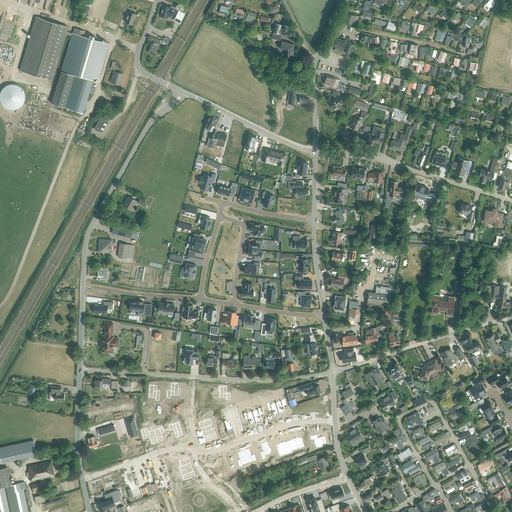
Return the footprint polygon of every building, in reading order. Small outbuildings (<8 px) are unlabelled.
[(370,0),(370,1),(369,7),(372,8),(374,3),(377,4),(377,6),(381,7),(382,5),(383,5),(384,0),(370,0)] [(398,2),(400,4),(406,9),(409,5),(402,0),(399,0),(399,1),(398,2)] [(490,0),(487,4),(487,3),(483,7),(482,8),(486,12),(488,11),(491,7),(492,9),(495,2),(494,1),(494,0),(493,0),(490,0)] [(416,3),(413,7),(419,13),(424,7),(422,5),(420,7),(416,3)] [(171,8),(171,7),(164,5),(160,15),(167,18),(168,15),(173,17),(174,12),(175,10),(170,9),(170,8),(171,8)] [(277,6),(270,8),(271,13),(278,11),(281,10),(280,5),(277,6)] [(430,7),(427,10),(431,14),(429,16),(431,18),(433,16),(438,10),(435,8),(434,9),(430,7)] [(244,11),(237,9),(236,14),(239,15),(239,16),(240,16),(240,18),(242,18),(244,11)] [(185,14),(179,10),(174,20),(180,23),(185,14)] [(444,10),(440,14),(438,16),(441,18),(443,16),(446,19),(452,13),(449,11),(447,13),(444,10)] [(125,22),(132,24),(135,18),(137,14),(128,11),(125,22)] [(367,23),(369,23),(372,13),(367,12),(362,11),(361,16),(366,17),(365,19),(367,19),(368,21),(367,23)] [(256,15),(248,12),(246,19),(251,21),(252,19),(255,20),(256,15)] [(454,18),(452,20),(455,23),(457,21),(459,22),(462,18),(460,16),(461,15),(458,13),(454,18)] [(346,22),(353,25),(353,23),(354,23),(357,17),(349,14),(346,22)] [(471,15),(465,22),(471,26),(474,22),(476,19),(472,16),(471,15)] [(20,69),(20,71),(52,81),(53,79),(56,69),(66,35),(72,36),(73,33),(67,31),(68,26),(36,16),(20,69)] [(484,17),(478,24),(483,28),(489,22),(484,17)] [(397,24),(388,21),(386,28),(395,31),(397,24)] [(405,22),(402,21),(400,29),(408,31),(409,25),(405,24),(405,22)] [(276,23),(273,32),(279,34),(280,29),(281,24),(276,23)] [(419,33),(420,30),(422,30),(423,26),(415,23),(414,27),(416,27),(416,28),(415,28),(414,31),(419,33)] [(281,30),(280,29),(279,34),(290,37),(290,34),(291,34),(292,32),(291,31),(291,30),(289,29),(289,26),(283,25),(281,30)] [(425,34),(432,36),(434,29),(428,28),(428,26),(424,25),(423,29),(427,30),(425,34)] [(72,36),(61,71),(74,75),(74,74),(75,75),(65,105),(65,107),(81,112),(83,113),(84,110),(89,93),(91,87),(92,84),(94,77),(98,79),(109,44),(92,38),(89,37),(85,36),(83,36),(85,31),(74,28),(73,33),(72,36)] [(436,34),(435,38),(437,39),(442,40),(443,35),(445,36),(446,32),(444,31),(438,30),(436,34)] [(447,36),(446,41),(450,42),(451,39),(453,39),(455,34),(452,33),(446,32),(445,35),(447,36)] [(462,37),(462,35),(459,34),(455,33),(453,40),(460,42),(461,36),(462,37)] [(150,44),(147,51),(156,54),(161,40),(153,37),(150,45),(150,44)] [(475,44),(475,48),(482,48),(483,40),(482,40),(482,41),(478,42),(477,39),(472,39),(473,45),(475,44)] [(333,46),(336,47),(335,49),(342,52),(345,44),(336,40),(333,46)] [(286,50),(286,57),(294,57),(293,44),(282,41),(280,49),(286,50)] [(503,41),(502,44),(504,45),(503,51),(511,53),(511,46),(508,46),(509,42),(503,41)] [(417,45),(409,43),(407,52),(415,54),(417,45)] [(345,53),(349,55),(353,45),(349,44),(345,53)] [(441,51),(438,60),(443,63),(447,53),(441,51)] [(499,57),(498,61),(504,62),(505,59),(510,61),(511,56),(511,53),(503,51),(501,58),(499,57)] [(399,58),(398,64),(403,66),(403,64),(408,65),(410,59),(404,58),(401,57),(400,59),(399,58)] [(419,62),(413,60),(412,65),(416,66),(415,71),(419,72),(419,70),(421,70),(423,62),(419,61),(419,62)] [(469,70),(473,70),(472,73),(476,74),(478,64),(471,63),(469,70)] [(448,70),(442,68),(440,75),(444,77),(445,74),(447,75),(448,70)] [(452,69),(451,72),(449,78),(453,79),(454,74),(457,75),(458,71),(452,69)] [(61,71),(52,104),(65,107),(65,105),(75,75),(74,74),(74,75),(61,71)] [(111,82),(119,85),(123,74),(114,71),(111,82)] [(339,80),(335,79),(335,78),(327,76),(324,84),(333,87),(333,86),(336,87),(337,85),(339,80)] [(394,77),(392,83),(399,85),(401,79),(394,77)] [(409,94),(410,90),(414,92),(416,83),(411,82),(411,84),(409,83),(406,93),(409,94)] [(424,90),(426,85),(420,83),(418,88),(417,92),(423,94),(423,93),(424,90)] [(359,95),(361,90),(350,87),(349,92),(359,95)] [(370,87),(369,92),(365,91),(364,97),(371,98),(372,96),(373,97),(373,93),(375,88),(370,87)] [(484,92),(477,90),(475,96),(483,98),(484,92)] [(445,91),(444,95),(446,95),(445,97),(451,99),(452,93),(445,91)] [(458,97),(457,101),(462,102),(466,103),(467,99),(463,98),(464,95),(459,94),(459,93),(453,91),(452,95),(458,97)] [(289,100),(307,104),(308,98),(300,96),(300,97),(295,96),(296,93),(290,92),(289,100)] [(491,93),(490,100),(495,101),(496,96),(498,96),(498,94),(492,92),(491,93)] [(339,96),(336,98),(329,103),(333,109),(343,103),(339,96)] [(503,96),(501,103),(509,105),(511,98),(503,96)] [(368,105),(356,100),(353,106),(366,111),(368,105)] [(207,123),(206,127),(210,129),(211,128),(212,125),(215,127),(215,126),(219,119),(216,118),(216,117),(211,115),(207,123)] [(359,120),(354,118),(350,127),(357,130),(360,123),(364,125),(366,119),(360,116),(359,120)] [(106,119),(101,117),(94,129),(99,132),(106,119)] [(374,126),(372,134),(376,136),(374,141),(381,143),(384,134),(385,129),(374,126)] [(393,140),(390,148),(401,152),(402,150),(404,143),(407,144),(408,145),(412,128),(408,127),(405,136),(401,134),(399,142),(393,140)] [(460,129),(454,127),(451,135),(457,137),(458,133),(460,129)] [(209,137),(207,144),(213,146),(215,139),(216,133),(217,131),(213,130),(212,134),(210,133),(209,137)] [(217,132),(214,145),(223,147),(226,135),(217,132)] [(249,136),(246,148),(253,150),(254,148),(257,149),(258,142),(256,141),(257,138),(255,138),(254,137),(253,137),(251,137),(251,136),(249,136)] [(471,155),(470,159),(475,161),(479,148),(472,146),(471,149),(475,150),(474,152),(474,153),(474,154),(474,156),(471,155)] [(277,152),(276,152),(275,152),(274,151),(265,149),(262,160),(267,161),(268,158),(279,161),(278,164),(283,165),(286,154),(277,152)] [(422,166),(424,159),(426,155),(421,153),(422,152),(416,150),(414,156),(416,156),(413,163),(422,166)] [(439,165),(440,165),(444,166),(445,163),(447,164),(449,160),(446,159),(446,158),(445,158),(446,154),(436,151),(435,155),(434,155),(432,163),(436,164),(439,165)] [(207,158),(205,163),(217,168),(219,164),(207,158)] [(459,158),(455,173),(463,176),(463,173),(467,174),(470,162),(459,158)] [(478,181),(485,183),(486,178),(492,180),(494,173),(497,173),(501,160),(494,158),(490,171),(481,168),(481,170),(477,169),(476,174),(479,175),(479,176),(478,181)] [(298,165),(296,165),(296,169),(298,169),(297,173),(295,173),(295,177),(300,178),(300,174),(305,174),(307,162),(299,161),(298,165)] [(340,179),(344,180),(346,169),(339,168),(339,167),(333,166),(332,175),(341,176),(340,179)] [(498,187),(506,190),(511,172),(511,168),(506,166),(504,171),(503,171),(502,174),(503,175),(502,177),(501,180),(498,187)] [(363,181),(365,182),(366,174),(363,173),(364,169),(361,169),(361,168),(357,167),(357,168),(356,168),(355,168),(354,167),(353,168),(352,168),(351,176),(351,177),(351,178),(352,178),(352,179),(353,179),(354,179),(355,179),(355,178),(356,178),(356,177),(360,177),(361,179),(362,179),(363,181)] [(368,173),(367,179),(374,180),(374,182),(381,183),(383,173),(375,172),(375,174),(368,173)] [(202,177),(200,184),(202,184),(201,187),(208,190),(209,186),(210,186),(211,184),(210,184),(211,181),(214,182),(216,174),(212,173),(211,176),(204,174),(203,177),(202,177)] [(297,194),(297,196),(301,196),(301,197),(303,197),(303,194),(308,194),(308,188),(303,188),(303,183),(296,183),(296,181),(288,181),(288,183),(291,183),(291,187),(296,187),(296,188),(296,194),(297,194)] [(389,196),(396,197),(396,198),(403,199),(404,194),(402,194),(403,187),(398,187),(397,186),(397,182),(391,181),(389,196)] [(219,185),(217,193),(222,194),(222,195),(224,195),(228,196),(229,195),(230,191),(235,193),(237,184),(236,187),(231,186),(230,188),(227,187),(219,185)] [(238,184),(236,192),(241,193),(240,199),(241,199),(241,200),(242,201),(244,201),(245,200),(245,201),(246,201),(249,189),(246,188),(243,188),(244,186),(238,184)] [(426,196),(428,193),(429,189),(415,184),(414,188),(413,188),(413,189),(413,190),(411,196),(418,198),(419,195),(425,197),(425,196),(426,196)] [(338,191),(335,191),(333,201),(338,202),(337,203),(343,204),(343,200),(342,200),(343,192),(347,193),(347,189),(339,188),(338,191)] [(249,189),(246,201),(246,202),(250,203),(250,202),(251,202),(253,196),(256,197),(257,191),(254,190),(249,189)] [(264,191),(262,197),(265,198),(264,203),(265,203),(266,203),(266,206),(271,207),(272,203),(273,203),(274,199),(273,199),(274,198),(274,196),(266,194),(267,192),(264,191)] [(137,201),(128,196),(123,205),(131,210),(137,201)] [(468,219),(472,220),(474,212),(469,211),(470,205),(461,203),(460,213),(469,214),(468,219)] [(337,211),(336,211),(335,212),(334,212),(337,216),(337,217),(337,218),(336,219),(332,222),(333,222),(333,223),(334,223),(335,224),(336,224),(337,224),(338,224),(339,224),(340,224),(341,223),(342,223),(342,222),(343,221),(343,220),(344,220),(344,219),(344,218),(344,217),(344,216),(344,215),(343,215),(343,214),(345,212),(347,214),(350,212),(351,212),(351,209),(339,207),(339,211),(338,211),(337,211)] [(485,210),(483,225),(487,225),(487,220),(495,222),(494,227),(501,228),(502,217),(503,214),(503,213),(497,212),(497,209),(493,209),(492,211),(485,210)] [(199,219),(202,220),(200,228),(208,230),(209,226),(211,221),(210,220),(211,219),(209,219),(209,217),(200,214),(199,219)] [(178,222),(177,226),(192,231),(193,226),(178,222)] [(252,223),(250,231),(254,231),(253,235),(260,236),(260,234),(261,232),(262,233),(264,226),(252,223)] [(114,226),(112,233),(130,238),(137,239),(139,232),(132,230),(114,226)] [(336,244),(340,244),(340,243),(343,244),(344,239),(341,239),(342,233),(333,231),(332,239),(331,239),(330,241),(331,242),(331,243),(335,243),(335,244),(336,244)] [(465,236),(464,242),(472,243),(473,233),(466,232),(465,236)] [(194,237),(192,243),(204,247),(204,246),(205,246),(206,243),(205,242),(206,240),(200,239),(201,235),(194,233),(193,237),(194,237)] [(273,237),(273,240),(281,241),(281,233),(276,233),(276,238),(275,238),(273,237)] [(293,236),(293,240),(295,240),(295,248),(307,248),(307,240),(300,240),(300,236),(293,236)] [(99,239),(99,248),(103,248),(103,245),(107,246),(107,244),(112,244),(112,240),(99,239)] [(249,249),(262,251),(262,250),(260,250),(260,245),(262,245),(263,241),(256,240),(255,244),(249,244),(249,249)] [(126,258),(133,259),(134,246),(128,245),(128,244),(120,243),(118,257),(126,258)] [(189,249),(188,253),(195,255),(196,251),(202,253),(203,251),(204,251),(205,248),(204,247),(192,243),(191,246),(190,249),(189,249)] [(99,252),(111,253),(112,244),(107,244),(107,246),(103,245),(103,248),(99,248),(99,252)] [(249,249),(248,255),(255,255),(254,260),(261,260),(261,256),(262,251),(249,249)] [(334,260),(334,261),(337,262),(337,261),(342,261),(342,257),(345,257),(346,254),(333,252),(332,260),(334,260)] [(171,254),(170,261),(182,263),(183,256),(171,254)] [(296,256),(296,259),(299,259),(299,271),(307,271),(307,268),(307,267),(308,267),(308,263),(307,263),(307,259),(303,259),(303,256),(296,256)] [(259,262),(254,262),(253,265),(249,264),(249,266),(245,266),(244,273),(255,274),(256,267),(259,268),(259,262)] [(185,268),(184,272),(186,272),(185,277),(193,278),(194,274),(195,274),(195,273),(194,273),(195,270),(196,270),(195,270),(195,269),(196,265),(186,263),(185,268)] [(98,267),(98,277),(99,277),(99,281),(107,282),(108,282),(108,272),(108,268),(98,267)] [(335,287),(335,288),(336,288),(337,288),(338,288),(338,287),(342,288),(343,279),(345,279),(346,273),(339,271),(338,278),(337,279),(332,278),(331,279),(330,285),(330,286),(335,287)] [(295,282),(299,282),(299,288),(311,288),(311,280),(303,280),(303,277),(295,276),(295,282)] [(242,288),(241,296),(245,296),(245,297),(249,297),(249,296),(252,297),(253,292),(253,289),(251,289),(252,288),(252,283),(245,283),(244,288),(242,288)] [(265,283),(264,293),(267,293),(267,300),(275,301),(275,297),(276,293),(275,293),(276,289),(270,288),(271,284),(265,283)] [(368,292),(366,305),(387,308),(390,287),(376,285),(375,293),(368,292)] [(499,287),(496,286),(491,285),(489,298),(499,299),(497,306),(510,308),(511,302),(508,302),(507,303),(505,303),(506,296),(505,296),(506,288),(499,287)] [(308,295),(305,295),(305,292),(297,292),(297,295),(302,295),(301,306),(305,306),(305,307),(309,307),(309,306),(310,306),(310,302),(311,302),(311,295),(308,295)] [(335,301),(334,309),(344,310),(346,298),(350,298),(351,295),(345,294),(344,297),(337,296),(336,302),(335,301)] [(440,296),(440,295),(433,294),(431,313),(438,314),(438,312),(446,313),(446,315),(452,316),(453,311),(452,311),(453,304),(459,305),(459,297),(449,296),(449,301),(439,300),(440,296)] [(104,305),(95,305),(94,313),(107,313),(107,309),(112,309),(113,302),(104,301),(104,305)] [(131,301),(130,310),(131,310),(136,311),(136,310),(138,311),(143,311),(145,311),(145,316),(151,316),(152,308),(143,307),(144,303),(144,302),(143,302),(139,301),(139,302),(131,301)] [(359,302),(349,301),(347,325),(357,326),(359,310),(358,310),(359,302)] [(167,315),(173,315),(174,304),(169,304),(169,303),(165,303),(159,302),(158,310),(168,312),(167,315)] [(183,306),(182,311),(184,311),(184,317),(184,318),(183,318),(191,319),(191,318),(196,319),(197,319),(198,312),(192,311),(193,306),(185,305),(185,306),(183,306)] [(205,312),(204,319),(207,319),(212,320),(212,321),(215,322),(215,320),(216,310),(208,309),(208,313),(205,312)] [(224,314),(224,319),(226,319),(226,323),(237,324),(237,325),(236,327),(240,328),(241,321),(238,321),(238,319),(238,316),(236,315),(236,313),(236,312),(227,311),(227,312),(227,314),(224,314)] [(247,323),(247,327),(257,329),(258,321),(255,321),(255,320),(255,317),(253,317),(254,315),(248,314),(248,316),(244,316),(243,323),(244,323),(247,323)] [(393,315),(390,315),(389,321),(401,323),(402,318),(398,317),(398,314),(393,314),(393,315)] [(267,318),(266,324),(262,324),(261,335),(265,335),(265,330),(274,331),(275,319),(267,318)] [(106,336),(103,336),(102,352),(108,352),(108,350),(112,350),(113,346),(118,346),(118,339),(113,338),(113,336),(111,336),(111,333),(112,333),(113,323),(105,323),(105,333),(106,333),(106,336)] [(366,334),(365,334),(366,343),(370,342),(370,341),(373,341),(373,342),(377,342),(377,336),(382,335),(381,325),(376,326),(376,328),(375,328),(371,328),(371,329),(365,330),(366,334)] [(347,335),(342,336),(343,346),(344,346),(349,346),(354,345),(357,344),(356,334),(353,335),(352,332),(351,332),(348,332),(347,333),(347,335)] [(398,338),(399,338),(397,333),(390,335),(390,337),(389,337),(390,340),(391,346),(399,344),(398,338)] [(468,334),(459,338),(462,343),(464,342),(466,347),(468,352),(471,351),(473,356),(475,356),(474,353),(479,350),(477,348),(479,347),(477,342),(471,345),(469,341),(470,340),(468,334)] [(494,334),(485,339),(491,351),(494,349),(495,351),(496,352),(497,352),(498,352),(503,350),(501,346),(499,347),(496,342),(500,340),(497,334),(494,335),(494,334)] [(317,353),(316,345),(315,345),(314,343),(313,336),(313,335),(305,336),(306,337),(307,344),(305,344),(306,350),(308,349),(309,354),(313,354),(313,355),(316,354),(316,353),(317,353)] [(509,341),(502,344),(507,354),(511,351),(511,349),(511,347),(509,341)] [(465,356),(462,351),(460,347),(455,350),(456,354),(457,355),(454,356),(450,348),(440,353),(447,366),(449,365),(450,366),(451,367),(452,367),(453,367),(453,366),(454,366),(455,365),(455,364),(455,363),(454,362),(465,356)] [(345,353),(342,354),(343,362),(356,360),(355,352),(354,352),(353,351),(353,348),(345,349),(345,352),(345,353)] [(288,371),(294,370),(293,362),(290,363),(290,357),(292,356),(291,349),(285,350),(286,357),(285,357),(286,364),(287,363),(288,371)] [(198,352),(193,352),(193,351),(187,350),(187,351),(185,351),(185,362),(186,362),(186,364),(193,364),(193,359),(198,359),(198,352)] [(223,353),(222,365),(226,365),(226,367),(236,367),(236,359),(237,358),(238,358),(238,357),(238,356),(237,355),(236,354),(235,354),(234,355),(233,356),(233,357),(231,359),(229,359),(229,353),(223,353)] [(205,358),(205,360),(205,361),(206,361),(207,361),(206,366),(211,366),(211,365),(217,365),(217,358),(215,358),(215,357),(214,356),(209,355),(208,357),(206,356),(206,357),(205,358)] [(471,356),(469,358),(473,366),(480,363),(476,355),(475,356),(473,356),(471,356)] [(257,361),(257,360),(257,359),(257,358),(257,357),(256,357),(256,356),(255,356),(254,356),(253,356),(253,357),(252,357),(252,358),(252,359),(250,359),(250,356),(244,356),(244,359),(244,368),(255,368),(255,362),(256,362),(256,361),(257,361)] [(272,368),(276,368),(276,363),(279,363),(279,356),(275,356),(275,360),(270,360),(270,358),(266,358),(266,360),(266,367),(272,367),(272,368)] [(427,379),(429,372),(435,370),(435,371),(440,368),(436,360),(435,358),(423,364),(424,367),(422,368),(423,370),(422,372),(421,373),(420,377),(423,377),(423,378),(427,379)] [(398,365),(388,371),(393,381),(397,378),(398,380),(404,376),(403,375),(404,374),(398,365)] [(368,373),(365,375),(371,384),(374,382),(375,384),(382,380),(381,380),(384,378),(379,370),(377,372),(375,369),(368,373)] [(497,382),(499,381),(499,380),(496,374),(488,379),(491,385),(497,382)] [(485,390),(481,383),(485,382),(484,379),(482,375),(473,380),(476,386),(468,390),(473,400),(485,394),(484,390),(485,390)] [(410,387),(415,383),(412,377),(406,381),(410,387)] [(497,382),(500,388),(506,385),(508,388),(511,385),(511,383),(511,382),(508,384),(505,377),(499,380),(499,381),(497,382)] [(94,385),(94,388),(94,389),(102,390),(102,383),(110,384),(110,388),(117,388),(117,381),(111,381),(111,379),(102,379),(102,380),(95,380),(95,385),(94,385)] [(312,382),(300,386),(300,387),(302,390),(302,391),(304,390),(306,389),(308,395),(311,394),(312,395),(321,392),(319,385),(314,387),(312,382)] [(167,390),(167,397),(170,397),(171,395),(178,396),(178,395),(180,395),(180,388),(178,388),(179,384),(176,383),(174,383),(171,383),(171,390),(167,390)] [(346,405),(341,408),(345,415),(353,410),(352,407),(355,405),(351,398),(352,398),(355,396),(350,388),(352,387),(350,383),(345,386),(347,390),(342,393),(344,397),(345,396),(346,398),(343,400),(346,405)] [(149,385),(148,396),(156,396),(155,397),(159,398),(160,391),(156,390),(157,385),(154,385),(153,385),(150,385),(149,385)] [(61,387),(50,386),(49,396),(55,396),(55,400),(63,401),(64,393),(61,393),(61,387)] [(220,386),(219,397),(226,398),(226,400),(230,400),(230,393),(227,393),(227,386),(220,386)] [(382,398),(383,401),(380,403),(384,410),(396,403),(394,400),(397,398),(393,391),(389,394),(382,398)] [(282,402),(276,404),(280,415),(286,413),(283,406),(286,405),(284,399),(281,400),(282,402)] [(442,400),(439,402),(443,410),(449,408),(451,406),(449,403),(445,405),(442,400)] [(493,413),(494,413),(492,408),(493,407),(489,401),(480,406),(483,412),(481,413),(483,418),(493,413)] [(270,404),(267,405),(269,411),(272,410),(274,417),(280,415),(276,404),(271,406),(270,404)] [(258,411),(253,413),(257,424),(257,423),(262,422),(260,415),(263,414),(261,408),(258,409),(258,411)] [(463,408),(451,414),(452,416),(451,416),(453,419),(454,420),(458,418),(459,420),(460,420),(461,422),(465,421),(464,420),(467,419),(464,414),(462,415),(460,412),(464,410),(463,408)] [(418,412),(408,417),(411,423),(416,421),(418,425),(420,424),(423,422),(418,412)] [(247,413),(244,414),(246,420),(249,419),(251,426),(257,424),(253,413),(248,415),(247,413)] [(484,418),(485,421),(488,420),(491,426),(500,421),(497,415),(495,416),(494,413),(484,418)] [(381,420),(379,417),(372,421),(379,432),(386,428),(386,427),(388,425),(384,418),(381,420)] [(133,419),(126,421),(130,437),(138,434),(133,419)] [(208,419),(198,423),(200,428),(210,425),(208,419)] [(428,426),(429,429),(431,432),(441,426),(444,424),(441,419),(438,421),(428,426)] [(98,432),(99,435),(109,432),(108,431),(115,429),(114,424),(97,430),(98,432)] [(172,424),(168,425),(170,431),(173,430),(176,437),(182,435),(181,431),(179,426),(179,425),(173,427),(172,424)] [(350,434),(347,436),(353,446),(362,440),(361,437),(362,436),(358,429),(356,426),(354,424),(350,426),(352,429),(348,431),(350,434)] [(470,433),(472,432),(473,432),(474,431),(472,427),(468,429),(466,424),(458,428),(460,432),(464,430),(465,433),(466,432),(467,435),(471,433),(470,433)] [(493,430),(491,426),(482,432),(484,435),(485,434),(493,430)] [(426,434),(422,427),(413,431),(415,434),(421,431),(423,435),(424,435),(426,434)] [(494,430),(492,432),(494,436),(496,435),(498,438),(499,440),(501,439),(508,435),(504,429),(502,430),(501,427),(499,428),(494,430)] [(160,431),(154,433),(158,443),(163,441),(161,435),(164,434),(162,428),(159,429),(160,431)] [(445,433),(435,439),(435,442),(438,444),(448,439),(448,438),(451,437),(448,431),(445,433)] [(148,432),(145,433),(147,439),(150,438),(152,445),(158,443),(154,433),(149,435),(148,432)] [(213,433),(203,437),(205,442),(215,439),(213,433)] [(317,434),(310,436),(311,440),(313,439),(315,446),(316,446),(316,448),(322,446),(322,444),(326,443),(326,441),(325,439),(326,439),(326,438),(325,438),(325,436),(318,438),(317,434)] [(472,450),(472,451),(481,446),(475,434),(466,439),(472,450)] [(399,449),(401,448),(404,446),(402,443),(405,441),(401,435),(398,436),(395,437),(395,438),(391,440),(393,445),(396,443),(399,449)] [(432,447),(434,446),(429,435),(418,441),(419,445),(421,447),(430,443),(432,447)] [(95,436),(88,439),(90,447),(98,445),(95,436)] [(297,437),(294,438),(298,449),(304,447),(301,437),(297,438),(297,437)] [(292,440),(288,441),(292,451),(298,449),(294,438),(292,439),(292,440)] [(33,440),(13,444),(0,447),(0,457),(1,463),(36,455),(33,440)] [(285,441),(282,442),(285,453),(292,451),(288,441),(285,442),(285,441)] [(263,451),(260,452),(262,458),(265,457),(264,454),(270,452),(267,442),(260,444),(263,451)] [(279,444),(275,445),(279,455),(285,453),(282,442),(279,443),(279,444)] [(458,450),(454,444),(444,450),(448,456),(458,450)] [(362,450),(364,454),(370,450),(368,445),(365,447),(365,449),(362,450)] [(407,449),(398,455),(401,460),(410,455),(410,454),(412,453),(409,447),(406,449),(407,449)] [(249,449),(243,450),(246,461),(252,459),(253,462),(256,460),(254,454),(251,455),(249,449)] [(441,459),(435,449),(425,454),(427,458),(429,460),(430,462),(433,460),(434,463),(439,462),(443,460),(442,459),(441,459)] [(239,459),(236,460),(238,466),(242,465),(241,463),(246,461),(243,450),(243,451),(237,452),(239,459)] [(511,450),(507,453),(505,450),(496,455),(498,458),(505,455),(508,462),(511,459),(511,450)] [(359,465),(360,465),(361,467),(361,468),(362,468),(363,468),(364,468),(365,467),(366,466),(366,465),(366,464),(365,462),(367,461),(363,454),(358,456),(359,457),(356,459),(359,465)] [(381,464),(377,466),(382,475),(389,470),(384,463),(389,460),(391,463),(396,460),(394,458),(393,456),(392,454),(379,462),(381,464)] [(189,457),(179,461),(180,466),(191,463),(189,457)] [(308,462),(306,457),(296,461),(298,466),(308,462)] [(317,460),(322,470),(329,468),(325,457),(317,460)] [(458,458),(448,463),(447,464),(451,472),(456,469),(454,464),(460,461),(458,458)] [(483,465),(479,467),(482,473),(485,471),(494,466),(491,460),(492,460),(490,458),(482,462),(483,465)] [(403,465),(402,466),(404,471),(408,469),(408,470),(411,469),(413,472),(419,469),(416,464),(414,465),(411,460),(403,465)] [(28,470),(28,472),(26,472),(27,477),(29,476),(30,480),(55,475),(51,461),(28,466),(29,470),(28,470)] [(443,462),(434,467),(437,473),(442,470),(445,476),(449,473),(443,462)] [(0,468),(0,487),(3,487),(5,486),(10,485),(6,467),(0,468)] [(414,474),(421,486),(427,483),(420,470),(414,474)] [(193,471),(183,475),(185,480),(195,477),(193,471)] [(470,478),(466,472),(458,476),(460,479),(462,482),(467,480),(470,478)] [(497,485),(498,488),(500,487),(504,485),(498,473),(487,479),(487,481),(489,482),(492,480),(496,486),(497,485)] [(363,488),(364,490),(368,488),(367,486),(373,483),(370,477),(363,480),(364,481),(357,485),(360,490),(363,488)] [(443,485),(446,491),(453,487),(454,489),(457,488),(456,485),(452,479),(443,485)] [(398,480),(389,486),(392,490),(392,491),(399,503),(407,498),(401,489),(403,488),(398,480)] [(472,491),(471,489),(474,487),(477,486),(474,480),(471,482),(463,486),(466,491),(468,491),(469,493),(472,491)] [(10,485),(5,486),(11,511),(28,511),(23,489),(25,488),(24,482),(10,485)] [(40,483),(31,485),(33,494),(41,491),(40,483)] [(9,511),(3,487),(0,487),(0,511),(9,511)] [(331,492),(333,499),(331,499),(333,503),(336,502),(336,501),(339,500),(338,497),(339,497),(340,497),(340,496),(340,497),(341,497),(341,496),(344,495),(341,488),(340,488),(340,489),(339,489),(338,489),(338,488),(335,489),(335,490),(334,491),(334,490),(334,491),(333,491),(332,491),(332,492),(332,491),(331,491),(331,492)] [(504,500),(502,501),(505,506),(511,502),(511,499),(511,497),(508,491),(506,492),(504,488),(501,490),(501,491),(494,495),(496,499),(501,496),(504,500)] [(375,499),(376,498),(378,502),(384,498),(381,493),(379,494),(376,489),(364,497),(367,502),(374,498),(375,499)] [(121,500),(117,490),(104,494),(105,495),(106,499),(105,500),(103,501),(97,503),(100,511),(106,509),(108,508),(107,505),(114,503),(121,500)] [(435,498),(437,503),(442,501),(439,495),(438,495),(435,490),(427,494),(423,496),(426,500),(429,498),(430,500),(435,498)] [(469,496),(471,499),(472,501),(477,498),(479,501),(482,500),(485,498),(483,494),(482,495),(481,494),(480,495),(477,491),(469,496)] [(185,492),(175,495),(177,501),(179,507),(180,511),(182,511),(191,509),(189,503),(187,498),(185,492)] [(452,502),(452,504),(456,502),(455,500),(457,499),(459,503),(462,501),(464,500),(462,496),(460,493),(450,499),(452,502)] [(43,494),(34,496),(36,503),(45,501),(43,494)] [(207,502),(202,504),(204,511),(210,511),(211,511),(216,510),(222,508),(219,498),(213,500),(207,502)] [(308,500),(310,507),(308,508),(309,511),(310,511),(312,511),(313,511),(319,510),(319,511),(320,511),(324,511),(321,502),(317,504),(316,500),(315,498),(312,499),(310,499),(308,500)] [(416,506),(413,508),(415,511),(425,511),(427,509),(428,509),(423,500),(420,502),(418,502),(419,502),(416,504),(415,504),(416,506)] [(473,508),(474,511),(477,511),(478,511),(477,510),(480,508),(480,509),(481,511),(484,511),(488,508),(484,502),(473,508)] [(442,511),(448,511),(443,503),(431,510),(432,511),(441,511),(442,511)]
